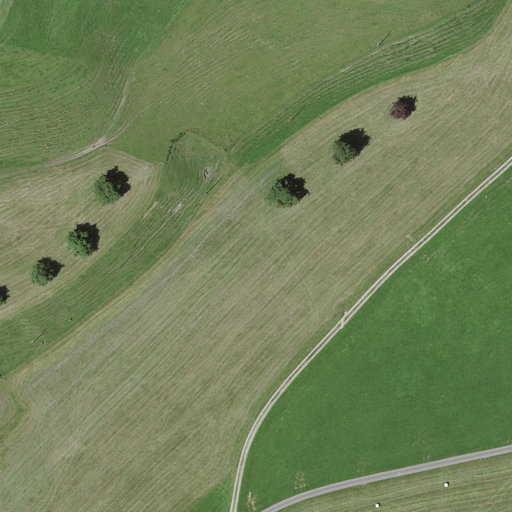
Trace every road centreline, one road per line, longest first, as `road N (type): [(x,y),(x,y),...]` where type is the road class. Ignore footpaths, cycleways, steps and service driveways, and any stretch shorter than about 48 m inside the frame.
road 1 (track): [(231,511),(242,459),(269,405),(370,291),(511,161)]
road 2 (unclassified): [(511,447),(322,490),(269,511)]
